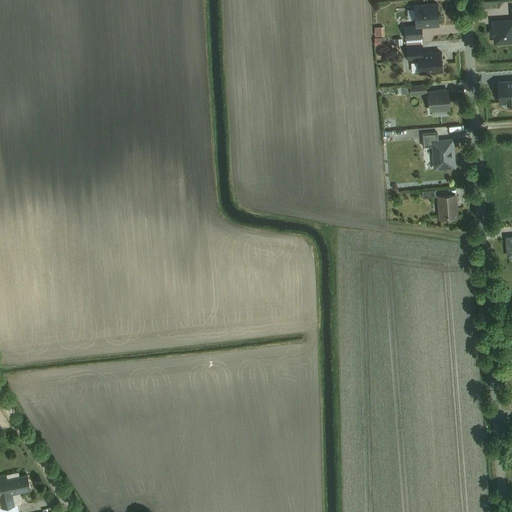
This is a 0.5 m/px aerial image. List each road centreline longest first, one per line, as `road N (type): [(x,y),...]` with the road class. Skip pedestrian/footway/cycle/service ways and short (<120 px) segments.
road 1 (residential): [(506,511),(468,0)]
road 2 (unclassified): [(0,394),(74,511)]
